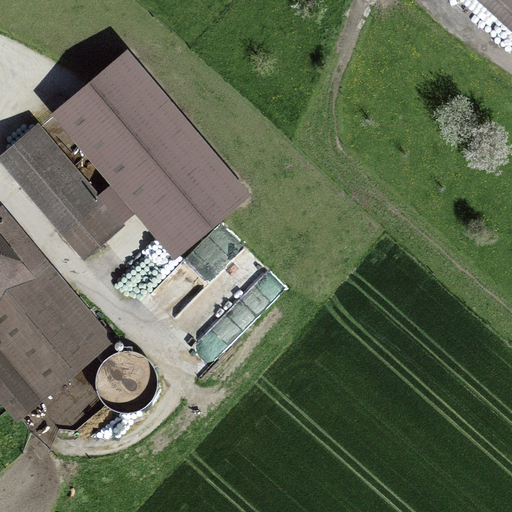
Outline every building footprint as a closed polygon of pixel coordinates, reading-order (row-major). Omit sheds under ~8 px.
[(511,0),(483,0),(511,25),(511,0)] [(259,199),(133,60),(57,129),(184,267),(259,199)] [(40,126),(0,160),(0,168),(83,265),(127,228),(40,126)] [(112,345),(2,210),(0,211),(0,407),(14,423),(112,345)] [(133,415),(167,380),(125,341),(92,377),(133,415)]
